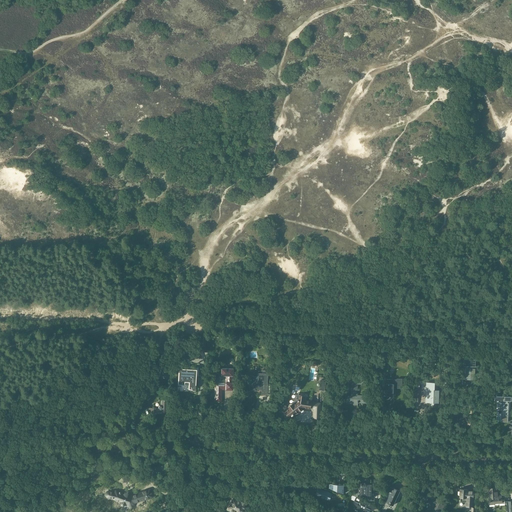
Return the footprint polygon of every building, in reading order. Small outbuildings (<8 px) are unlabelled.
[(184,348),(185,351),(186,354),(193,352),(191,345),(184,348)] [(460,368),(460,379),(475,380),(475,369),(473,369),(473,366),(475,367),(476,359),(463,359),(463,366),(464,366),(464,369),(460,368)] [(178,368),(178,384),(184,384),(184,381),(189,382),(188,389),(195,389),(196,374),(196,369),(191,369),(178,368)] [(214,383),(214,402),(222,402),(222,390),(233,390),(233,369),(221,368),(221,376),(225,376),(225,383),(214,383)] [(164,370),(164,372),(161,371),(161,377),(163,377),(163,379),(169,379),(170,370),(164,370)] [(249,375),(248,381),(249,381),(249,388),(249,391),(257,391),(257,390),(261,390),(261,394),(267,395),(267,394),(267,391),(267,385),(268,373),(267,373),(267,370),(263,370),(262,373),(258,373),(257,377),(254,376),(249,375)] [(369,403),(369,396),(362,396),(362,395),(357,395),(358,384),(367,385),(368,379),(352,378),(351,396),(347,396),(347,401),(352,401),(353,405),(358,405),(358,403),(369,403)] [(385,384),(385,395),(384,395),(384,399),(387,399),(387,396),(393,396),(393,387),(397,387),(397,388),(402,388),(403,379),(397,379),(397,380),(387,379),(386,384),(385,384)] [(426,401),(434,401),(434,403),(439,403),(439,390),(435,390),(435,383),(427,383),(426,401)] [(290,409),(285,412),(289,417),(293,414),(294,415),(305,408),(311,409),(311,408),(312,401),(304,400),(305,395),(300,395),(296,394),(295,402),(292,404),(291,404),(289,405),(289,406),(288,407),(290,409)] [(501,422),(508,422),(509,403),(508,403),(508,401),(511,401),(511,397),(495,396),(494,400),(503,401),(503,403),(502,403),(501,422)] [(167,400),(162,400),(160,400),(159,405),(158,405),(158,409),(153,408),(153,413),(161,413),(161,412),(166,412),(167,400)] [(135,410),(141,411),(142,404),(136,403),(135,406),(133,406),(133,409),(135,409),(135,410)] [(458,422),(470,422),(471,417),(465,416),(465,408),(459,407),(458,422)] [(27,511),(106,470),(106,469),(24,511),(27,511)] [(358,485),(358,494),(361,495),(361,498),(363,498),(363,499),(366,499),(366,500),(371,500),(372,497),(372,495),(372,492),(374,492),(374,486),(371,486),(371,485),(366,485),(366,484),(365,483),(364,483),(363,483),(362,483),(362,484),(361,484),(360,485),(358,485)] [(344,484),(334,484),(329,484),(329,488),(333,490),(344,494),(344,484)] [(317,486),(314,495),(331,502),(331,501),(334,493),(317,486)] [(387,503),(389,504),(393,505),(400,491),(400,489),(398,488),(397,489),(391,486),(389,490),(390,490),(388,490),(384,498),(382,501),(386,502),(387,503)] [(490,498),(488,498),(488,505),(495,504),(499,504),(507,504),(509,503),(509,511),(511,511),(511,501),(508,501),(505,502),(505,500),(502,500),(502,496),(497,497),(497,491),(496,487),(489,488),(490,498)] [(461,501),(467,502),(467,507),(473,507),(473,499),(471,499),(471,497),(474,497),(474,493),(472,493),(472,491),(468,491),(468,489),(461,489),(460,491),(459,491),(459,495),(460,495),(460,498),(461,498),(461,501)] [(140,501),(143,500),(146,499),(152,497),(152,496),(151,493),(152,493),(151,491),(150,490),(149,490),(143,492),(133,495),(131,496),(128,494),(126,493),(125,493),(123,495),(121,493),(121,492),(119,492),(117,491),(116,491),(115,491),(114,493),(110,492),(109,492),(107,492),(106,493),(106,495),(107,496),(108,497),(110,498),(113,498),(120,502),(120,501),(123,502),(124,503),(124,502),(132,506),(135,501),(136,502),(140,501)] [(428,496),(426,502),(433,505),(430,511),(431,511),(441,511),(445,505),(443,504),(445,502),(434,497),(434,498),(428,496)] [(354,501),(352,507),(362,511),(367,511),(368,511),(370,511),(371,510),(373,511),(376,506),(356,497),(354,501)] [(232,498),(228,509),(233,511),(242,511),(246,504),(232,498)]
